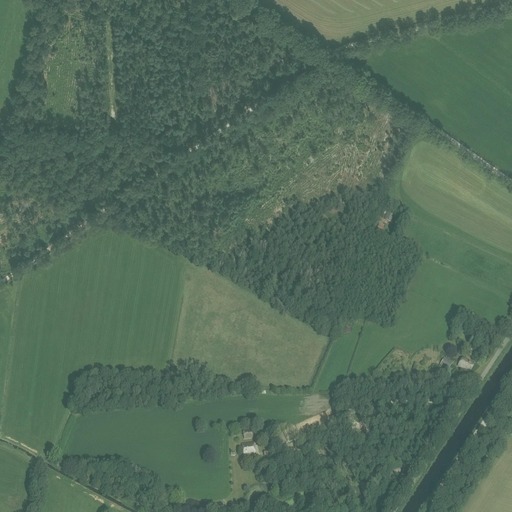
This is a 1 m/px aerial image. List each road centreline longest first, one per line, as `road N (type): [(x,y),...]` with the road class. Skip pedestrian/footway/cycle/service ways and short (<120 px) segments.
road 1 (track): [(0,282),(322,55)]
road 2 (track): [(511,185),(322,55)]
road 3 (track): [(322,55),(511,4)]
road 4 (unclassified): [(426,460),(292,465),(260,457)]
road 5 (unclassified): [(426,460),(511,331)]
